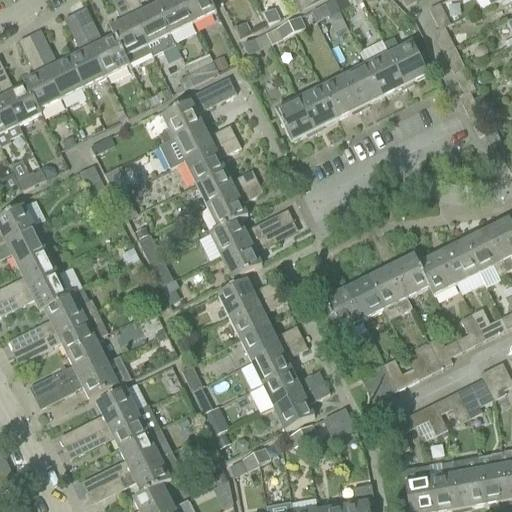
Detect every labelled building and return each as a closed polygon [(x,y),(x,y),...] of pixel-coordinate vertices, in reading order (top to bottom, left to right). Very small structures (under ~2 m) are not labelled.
[(121,0),(107,0),(121,27),(109,33),(113,41),(124,61),(128,70),(127,70),(128,72),(152,61),(146,50),(121,0)] [(121,0),(146,50),(152,61),(174,50),(169,39),(155,10),(143,16),(139,7),(134,0),(121,0)] [(164,0),(167,4),(155,10),(169,39),(191,28),(177,0),(164,0)] [(177,0),(191,28),(215,16),(206,0),(177,0)] [(312,7),(308,0),(298,0),(295,1),(301,13),(312,7)] [(339,0),(332,4),(332,5),(333,6),(338,16),(361,4),(360,4),(358,0),(339,0)] [(412,0),(400,0),(405,9),(415,5),(412,0)] [(332,4),(321,9),(327,21),(338,16),(333,6),(332,5),(332,4)] [(85,13),(74,18),(105,81),(127,70),(128,70),(124,61),(113,41),(102,47),(85,13)] [(274,13),(262,18),(262,19),(268,29),(278,24),(279,24),(274,14),(274,13)] [(442,15),(431,20),(438,34),(449,29),(442,15)] [(80,58),(69,64),(83,92),(105,81),(74,18),(63,24),(80,58)] [(297,22),(287,27),(292,37),(304,32),(299,21),(298,22),(297,22)] [(244,27),(234,33),(239,43),(249,38),(251,38),(245,27),(244,27)] [(287,27),(277,32),(282,43),(292,37),(287,27)] [(40,35),(29,41),(60,104),(83,92),(69,64),(57,70),(40,35)] [(447,38),(436,43),(443,56),(453,51),(447,38)] [(22,87),(24,91),(25,90),(37,115),(38,115),(60,104),(29,41),(18,46),(35,80),(22,87)] [(382,48),(387,59),(403,90),(426,79),(410,47),(398,53),(392,42),(382,48)] [(241,49),(247,60),(258,55),(252,44),(241,49)] [(387,59),(365,70),(381,102),(403,90),(387,59)] [(457,59),(447,64),(453,76),(463,72),(463,71),(457,59)] [(222,60),(213,65),(217,74),(227,70),(222,60)] [(192,78),(189,79),(190,82),(191,83),(194,89),(218,77),(214,70),(213,67),(192,78)] [(0,68),(0,95),(17,130),(40,119),(38,115),(37,115),(25,90),(24,91),(14,96),(0,68)] [(365,70),(342,81),(358,113),(381,102),(365,70)] [(189,79),(178,85),(179,87),(180,89),(183,94),(194,89),(191,83),(190,82),(189,79)] [(464,80),(457,84),(463,97),(474,92),(467,79),(466,79),(464,80)] [(342,81),(320,92),(336,124),(358,113),(342,81)] [(159,139),(163,149),(173,144),(173,145),(202,131),(196,119),(236,99),(227,82),(187,102),(190,108),(162,121),(168,135),(159,139)] [(320,92),(297,104),(313,135),(336,124),(320,92)] [(167,93),(157,98),(161,105),(171,100),(167,93)] [(0,95),(0,152),(10,147),(9,144),(21,138),(17,130),(0,95)] [(481,100),(473,104),(478,114),(490,109),(486,102),(481,100)] [(472,102),(461,107),(468,120),(478,114),(473,104),(472,102)] [(313,135),(297,104),(274,115),(290,147),(313,135)] [(126,125),(121,116),(114,120),(119,129),(126,125)] [(482,122),(471,128),(478,141),(488,136),(489,136),(482,122)] [(170,175),(184,167),(235,142),(229,131),(208,142),(202,131),(173,145),(173,144),(163,149),(158,151),(170,175)] [(497,140),(486,145),(493,159),(504,154),(497,140)] [(72,141),(61,146),(65,152),(75,147),(72,141)] [(184,167),(196,190),(225,176),(218,163),(240,153),(235,142),(184,167)] [(109,145),(89,154),(93,163),(113,153),(109,145)] [(511,158),(502,163),(505,169),(509,177),(511,175),(511,158)] [(14,180),(17,185),(28,179),(23,169),(12,174),(14,180)] [(47,170),(40,173),(46,183),(57,178),(53,172),(47,170)] [(93,170),(85,174),(94,192),(102,189),(93,170)] [(115,173),(103,179),(115,202),(126,196),(115,173)] [(41,175),(34,179),(38,188),(45,184),(41,175)] [(225,176),(196,190),(207,213),(257,187),(252,177),(251,175),(230,186),(225,176)] [(28,179),(17,185),(18,186),(18,187),(22,195),(33,190),(29,181),(28,179)] [(0,195),(4,204),(22,195),(17,185),(14,180),(0,187),(0,195)] [(257,187),(207,213),(218,235),(238,225),(247,221),(241,209),(241,208),(262,198),(257,187)] [(126,196),(115,202),(125,224),(137,219),(126,196)] [(25,215),(35,234),(45,229),(36,210),(25,215)] [(0,251),(35,234),(25,215),(23,211),(0,222),(0,251)] [(509,224),(486,235),(506,277),(511,273),(511,229),(510,225),(509,224)] [(209,239),(220,261),(271,236),(265,225),(244,236),(238,225),(218,235),(209,239)] [(145,232),(135,237),(139,243),(149,238),(145,232)] [(0,264),(10,259),(17,271),(46,257),(35,234),(0,251),(0,264)] [(486,235),(463,246),(478,278),(493,271),(497,281),(506,277),(486,235)] [(271,236),(220,261),(231,284),(261,270),(255,259),(255,258),(276,247),(271,236)] [(208,267),(220,261),(209,239),(197,245),(208,267)] [(150,240),(138,246),(149,269),(161,263),(150,240)] [(463,246),(440,257),(456,289),(478,278),(463,246)] [(0,293),(6,305),(57,279),(46,257),(17,271),(22,282),(0,293)] [(440,257),(418,268),(417,269),(428,291),(428,292),(432,300),(456,289),(440,257)] [(414,260),(390,271),(406,302),(428,292),(428,291),(417,269),(418,268),(414,260)] [(161,263),(149,269),(160,291),(172,285),(161,263)] [(390,271),(368,282),(383,313),(396,307),(402,318),(411,314),(405,303),(406,302),(390,271)] [(0,320),(11,315),(33,304),(39,316),(43,314),(68,301),(68,300),(57,279),(6,305),(0,307),(0,320)] [(368,282),(345,293),(360,325),(383,313),(368,282)] [(172,285),(160,291),(164,299),(178,292),(174,284),(172,285)] [(217,299),(228,323),(279,297),(273,286),(252,297),(246,285),(217,299)] [(151,290),(140,295),(147,310),(158,304),(151,290)] [(27,336),(6,346),(12,357),(9,358),(10,359),(13,357),(33,347),(96,316),(90,305),(88,306),(82,293),(72,298),(68,300),(68,301),(43,314),(49,325),(27,336)] [(360,325),(345,293),(322,305),(337,336),(360,325)] [(174,294),(164,299),(169,310),(179,305),(174,294)] [(228,323),(239,345),(268,331),(262,319),(284,308),(279,297),(228,323)] [(482,314),(470,319),(483,346),(495,340),(482,314)] [(59,347),(66,359),(95,345),(107,339),(96,316),(33,348),(38,358),(59,347)] [(467,339),(456,345),(461,357),(483,346),(470,319),(460,324),(467,339)] [(239,345),(251,368),(301,342),(295,331),(274,342),(268,331),(239,345)] [(172,340),(176,349),(184,345),(180,337),(172,340)] [(438,341),(427,347),(428,347),(440,373),(451,368),(449,363),(439,342),(438,341)] [(301,342),(251,368),(262,390),(291,376),(285,364),(307,353),(301,342)] [(28,392),(34,404),(106,367),(95,345),(66,359),(71,370),(28,392)] [(184,345),(176,349),(181,358),(189,354),(184,345)] [(421,361),(409,367),(417,384),(429,379),(440,373),(428,347),(427,347),(418,351),(417,352),(421,361)] [(106,367),(34,404),(39,414),(82,392),(88,405),(130,384),(118,361),(106,367)] [(394,364),(382,370),(395,396),(406,390),(394,364)] [(480,378),(482,384),(493,404),(504,399),(502,395),(511,390),(511,388),(502,368),(480,378)] [(191,369),(180,375),(191,396),(201,392),(202,391),(191,369)] [(395,396),(382,370),(371,375),(374,381),(362,387),(372,407),(395,396)] [(259,420),(273,413),(324,387),(318,376),(297,387),(291,376),(262,390),(249,396),(248,397),(259,420)] [(324,387),(273,413),(285,436),(314,421),(308,409),(329,398),(324,387)] [(469,390),(457,396),(471,422),(482,417),(469,390)] [(201,392),(191,396),(199,412),(208,407),(208,406),(201,392)] [(85,442),(136,416),(124,394),(95,408),(101,420),(80,431),(85,442)] [(471,422),(457,396),(446,402),(459,428),(471,422)] [(447,434),(434,408),(422,413),(435,440),(447,434)] [(85,442),(64,452),(70,463),(112,442),(118,454),(159,433),(147,411),(136,416),(85,442)] [(323,423),(329,435),(340,429),(334,418),(323,423)] [(222,426),(209,432),(213,440),(226,434),(222,426)] [(397,426),(385,432),(398,458),(410,453),(397,426)] [(310,431),(301,436),(305,445),(315,440),(310,431)] [(108,487),(170,456),(159,433),(118,454),(124,465),(102,476),(108,487)] [(301,436),(289,442),(294,451),(305,445),(301,436)] [(224,437),(214,442),(219,452),(229,448),(224,437)] [(263,454),(254,459),(258,469),(268,464),(263,454)] [(511,454),(502,457),(510,505),(511,504),(511,454)] [(140,499),(181,478),(170,456),(108,487),(113,498),(135,487),(140,499)] [(493,471),(479,474),(485,509),(510,505),(504,470),(502,457),(490,459),(493,471)] [(254,459),(242,465),(247,475),(258,469),(254,459)] [(461,464),(452,466),(454,479),(460,511),(469,511),(485,509),(479,474),(465,476),(464,477),(462,464),(461,464)] [(0,468),(0,481),(11,476),(5,465),(0,468)] [(436,482),(429,483),(434,511),(460,511),(454,479),(452,466),(440,468),(442,481),(439,481),(436,482)] [(414,472),(401,475),(408,511),(434,511),(429,483),(417,485),(414,472)] [(11,476),(0,481),(0,495),(16,487),(11,476)] [(222,477),(212,482),(216,489),(226,485),(222,477)] [(136,511),(169,511),(171,511),(172,511),(164,495),(162,490),(161,488),(140,499),(132,504),(136,511)] [(355,509),(343,511),(342,511),(368,511),(368,508),(374,507),(371,490),(352,493),(355,509)]
